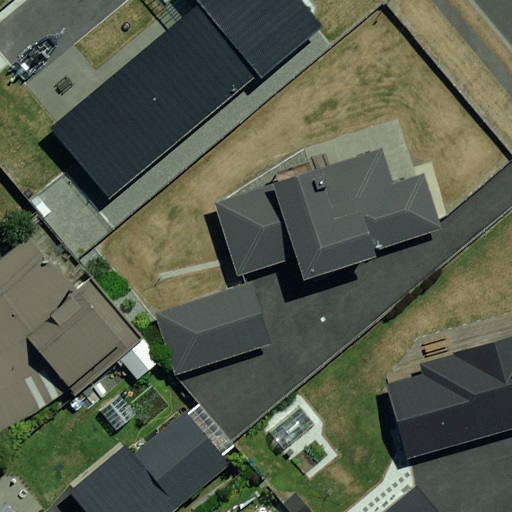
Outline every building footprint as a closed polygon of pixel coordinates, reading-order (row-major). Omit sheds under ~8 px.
[(144,0),(169,30),(56,123),(115,193),(328,17),(313,0),(144,0)] [(274,186),(201,203),(219,276),(292,261),(298,277),(430,240),(410,134),(270,163),(274,186)] [(30,235),(0,259),(0,358),(32,334),(70,382),(118,343),(30,235)] [(238,285),(146,311),(160,362),(253,337),(238,285)] [(376,390),(386,462),(511,439),(511,332),(442,341),(443,364),(403,368),(404,387),(376,390)] [(172,405),(121,450),(168,501),(218,456),(172,405)] [(416,511),(401,493),(378,511),(416,511)]
